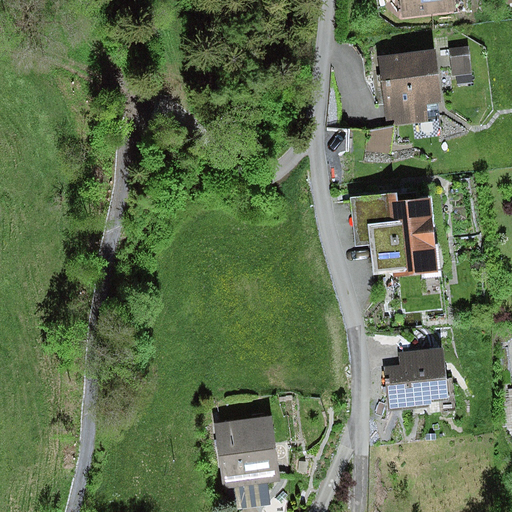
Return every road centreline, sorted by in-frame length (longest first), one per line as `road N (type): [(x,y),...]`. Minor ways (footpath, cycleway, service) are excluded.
road 1 (track): [(81,511),(132,153),(147,102),(157,96),(182,105),(230,175),(262,178),(321,138)]
road 2 (residential): [(362,439),(357,346),(320,172),(329,0)]
